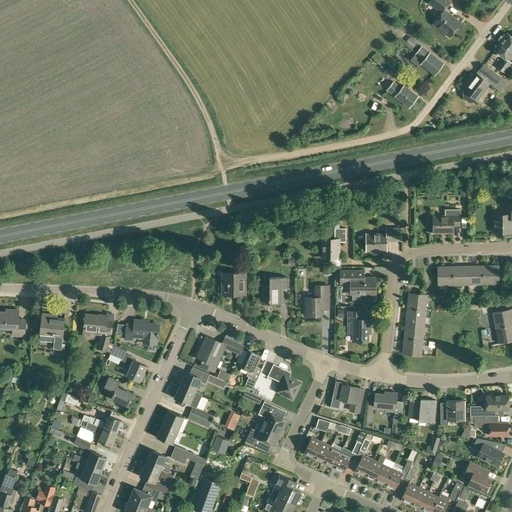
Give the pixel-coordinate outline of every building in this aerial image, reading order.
[(449,37),(461,23),(444,10),(451,1),(449,0),(430,0),(429,2),(441,13),(432,24),(449,37)] [(504,72),(511,63),(508,60),(511,55),(511,36),(507,33),(494,50),(504,57),(497,66),(504,72)] [(435,75),(444,63),(430,52),(422,46),(415,54),(423,61),(421,63),(435,75)] [(379,64),(383,60),(384,60),(376,53),(372,57),(379,64)] [(494,87),(496,84),(501,77),(484,64),(479,71),(480,72),(478,75),(476,73),(462,92),(463,98),(469,103),(476,102),(489,84),(494,87)] [(402,88),(394,81),(386,90),(395,96),(409,107),(418,96),(404,85),(402,88)] [(511,218),(511,202),(504,202),(504,214),(494,214),(494,232),(511,232),(511,219),(511,218)] [(461,213),(461,209),(445,209),(445,215),(434,215),(434,232),(454,232),(454,226),(461,226),(461,213)] [(346,225),(346,220),(335,220),(327,220),(327,225),(334,224),(335,228),(334,238),(321,238),(322,258),(329,258),(329,266),(340,266),(340,258),(340,242),(346,242),(346,228),(339,228),(339,225),(346,225)] [(401,240),(401,228),(387,228),(387,234),(367,234),(367,251),(387,250),(387,240),(395,240),(401,240)] [(476,266),(468,266),(469,284),(476,284),(484,284),(483,265),(476,266)] [(490,265),(483,265),(484,284),(491,284),(499,284),(498,265),(490,265)] [(446,266),(438,266),(438,285),(446,285),(454,285),(453,266),(446,266)] [(460,266),(453,266),(454,285),(460,284),(469,284),(468,266),(460,266)] [(341,284),(353,284),(353,294),(352,294),(352,300),(361,300),(361,294),(375,294),(375,277),(365,278),(365,270),(341,271),(341,284)] [(245,295),(246,272),(222,272),(222,295),(245,295)] [(261,304),(281,304),(281,287),(287,287),(287,286),(289,286),(290,278),(287,278),(287,277),(270,277),(270,284),(261,284),(261,304)] [(330,310),(330,285),(314,284),(314,297),(305,297),(305,316),(322,316),(322,310),(330,310)] [(408,301),(407,308),(426,310),(426,303),(427,295),(409,293),(408,301)] [(407,315),(406,323),(424,325),(425,317),(426,310),(407,308),(407,315)] [(18,318),(19,309),(12,309),(12,312),(0,311),(0,327),(12,328),(12,336),(25,336),(26,319),(18,318)] [(511,314),(511,309),(493,312),(494,320),(495,328),(511,324),(511,314)] [(372,327),(372,319),(362,319),(362,311),(347,311),(347,333),(353,334),(353,341),(370,341),(370,327),(372,327)] [(63,337),(65,318),(58,317),(58,314),(43,313),(42,321),(41,321),(40,334),(54,336),(53,348),(62,349),(63,337)] [(83,332),(101,334),(101,332),(111,333),(113,323),(106,322),(107,316),(98,315),(98,316),(85,314),(83,332)] [(159,325),(143,323),(143,320),(134,319),(134,324),(126,324),(125,339),(132,340),(133,336),(144,337),(144,343),(156,344),(157,338),(158,338),(159,325)] [(405,331),(404,338),(423,340),(423,333),(424,325),(406,323),(405,331)] [(511,324),(495,328),(497,335),(498,343),(511,340),(511,324)] [(110,352),(114,344),(110,342),(111,337),(101,334),(97,348),(99,349),(98,351),(105,353),(106,351),(107,351),(110,352)] [(206,336),(196,358),(202,361),(203,361),(201,365),(214,371),(216,367),(225,348),(240,355),(244,346),(241,345),(226,338),(225,338),(222,343),(206,336)] [(404,345),(403,353),(421,355),(422,347),(423,340),(404,338),(404,345)] [(114,344),(110,352),(110,354),(121,359),(120,359),(129,363),(125,372),(128,373),(127,375),(139,380),(146,366),(135,360),(136,358),(125,353),(127,350),(114,344)] [(252,390),(261,370),(256,367),(261,356),(248,350),(240,368),(248,372),(246,376),(250,378),(246,386),(244,385),(241,387),(251,392),(252,390)] [(297,391),(301,383),(289,377),(291,374),(290,372),(273,364),(268,376),(281,382),(276,391),(292,399),(296,390),(297,391)] [(195,391),(200,381),(207,384),(209,381),(224,388),(227,382),(224,380),(211,375),(210,374),(192,367),(190,373),(186,371),(180,384),(195,391)] [(128,406),(133,394),(117,386),(119,381),(109,376),(104,387),(115,391),(111,399),(128,406)] [(359,412),(364,389),(348,386),(348,383),(336,381),(330,406),(339,408),(341,400),(352,402),(350,411),(359,412)] [(202,394),(195,391),(180,384),(174,397),(189,403),(188,404),(193,406),(190,412),(205,419),(211,421),(213,415),(196,408),(202,394)] [(244,396),(254,401),(257,395),(246,390),(244,396)] [(67,393),(63,392),(60,399),(65,401),(79,406),(82,398),(67,393)] [(396,401),(397,393),(385,392),(385,394),(375,393),(374,407),(387,408),(386,411),(395,412),(395,415),(402,416),(403,402),(396,401)] [(474,416),(492,416),(492,409),(508,409),(508,395),(486,395),(486,403),(483,403),(483,405),(470,405),(470,416),(474,416)] [(434,422),(436,400),(421,398),(421,401),(411,400),(409,418),(419,419),(419,421),(434,422)] [(264,401),(258,414),(266,417),(262,424),(280,433),(286,420),(283,419),(274,414),(278,407),(264,401)] [(440,424),(448,424),(448,420),(465,420),(464,401),(447,401),(447,408),(440,408),(440,424)] [(178,430),(184,417),(168,410),(163,423),(178,430)] [(190,412),(187,418),(202,424),(205,419),(190,412)] [(90,417),(86,415),(84,414),(82,419),(117,433),(122,421),(109,415),(106,422),(96,418),(90,416),(90,417)] [(498,416),(492,416),(474,416),(474,427),(489,427),(489,435),(508,435),(508,423),(499,423),(498,416)] [(326,431),(328,427),(330,422),(318,418),(316,428),(326,431)] [(111,446),(117,433),(82,419),(80,424),(86,427),(87,426),(92,428),(92,430),(101,433),(98,440),(111,446)] [(172,443),(178,430),(163,423),(157,436),(172,443)] [(252,428),(245,440),(258,447),(261,439),(271,444),(274,446),(280,433),(262,424),(259,431),(252,428)] [(344,426),(340,425),(338,431),(349,434),(351,428),(344,426)] [(354,461),(357,454),(367,433),(362,432),(358,441),(357,441),(352,451),(343,447),(333,467),(343,472),(350,459),(354,461)] [(363,455),(370,441),(370,440),(372,435),(367,433),(357,454),(362,457),(355,471),(365,476),(373,459),(363,455)] [(88,449),(90,443),(71,434),(68,440),(88,449)] [(435,455),(441,438),(433,435),(430,445),(427,445),(425,452),(435,455)] [(314,458),(322,442),(312,437),(304,453),(314,458)] [(497,464),(498,463),(501,462),(503,457),(502,455),(503,454),(491,448),(494,441),(477,437),(474,443),(481,447),(478,455),(497,464)] [(400,450),(403,444),(392,441),(390,447),(400,450)] [(331,446),(322,442),(314,458),(324,463),(331,446)] [(333,467),(343,447),(342,447),(333,443),(331,446),(324,463),(333,467)] [(173,451),(187,458),(204,465),(207,459),(175,445),(173,451)] [(145,462),(160,469),(168,472),(170,467),(163,463),(166,456),(151,449),(145,462)] [(185,463),(187,458),(173,451),(170,457),(185,463)] [(101,471),(106,457),(91,452),(88,459),(82,457),(80,462),(86,464),(101,471)] [(30,454),(27,464),(33,466),(37,457),(30,454)] [(383,464),(386,458),(385,458),(385,457),(381,455),(377,461),(373,459),(365,476),(375,480),(383,464)] [(385,485),(395,463),(395,462),(386,458),(383,464),(375,480),(385,485)] [(409,472),(411,467),(413,461),(408,459),(404,467),(395,463),(385,485),(395,490),(403,473),(401,473),(403,469),(408,472),(409,472)] [(155,482),(160,469),(145,462),(140,475),(155,482)] [(471,462),(465,474),(471,477),(468,483),(486,491),(491,479),(487,477),(490,471),(484,468),(471,462)] [(96,483),(101,471),(86,464),(81,477),(96,483)] [(409,472),(408,472),(406,477),(411,480),(416,469),(411,467),(409,472)] [(16,476),(18,471),(10,468),(8,473),(6,473),(0,488),(0,491),(2,492),(0,498),(0,511),(9,511),(10,508),(8,508),(8,507),(12,495),(14,490),(12,489),(17,477),(16,476)] [(272,492),(278,495),(295,504),(301,492),(294,488),(297,482),(280,474),(272,492)] [(201,511),(210,511),(221,483),(204,477),(192,508),(201,511)] [(253,496),(259,480),(252,477),(246,494),(253,496)] [(154,488),(160,490),(166,493),(170,482),(166,481),(164,485),(157,482),(154,488)] [(411,504),(419,488),(409,483),(401,500),(411,504)] [(51,504),(56,487),(46,484),(44,491),(39,489),(35,499),(41,501),(40,503),(49,506),(50,503),(51,504)] [(438,497),(431,511),(443,511),(449,502),(448,501),(450,498),(454,500),(459,489),(454,487),(450,496),(441,492),(438,497)] [(160,490),(154,488),(151,495),(134,488),(129,499),(147,506),(150,499),(155,501),(160,490)] [(421,509),(429,492),(419,488),(411,504),(421,509)] [(94,511),(101,494),(93,491),(85,511),(94,511)] [(429,492),(421,509),(427,511),(431,511),(438,497),(429,492)] [(250,507),(253,497),(245,494),(241,504),(250,507)] [(282,511),(291,511),(295,504),(278,495),(275,501),(269,498),(263,510),(266,511),(282,511)] [(59,511),(64,499),(55,496),(49,511),(59,511)] [(144,511),(147,506),(129,499),(128,502),(127,503),(126,503),(125,504),(125,505),(125,506),(125,507),(125,508),(124,511),(128,511),(144,511)] [(469,511),(466,510),(468,505),(458,500),(453,511),(454,511),(469,511)]
